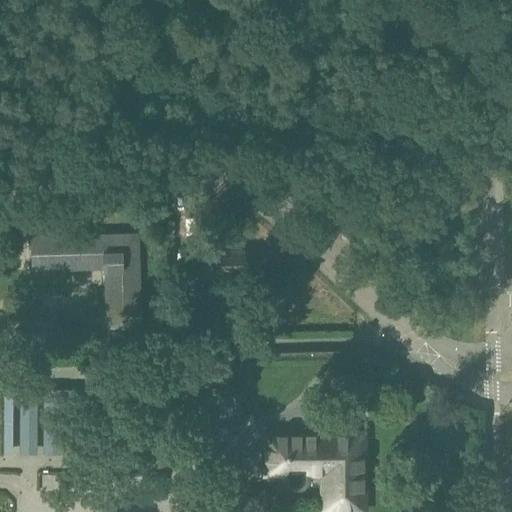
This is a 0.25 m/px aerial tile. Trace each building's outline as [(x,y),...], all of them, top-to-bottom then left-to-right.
[(138,233),(30,236),(31,264),(103,262),(103,270),(111,270),(113,327),(141,326),(138,233)] [(244,250),(197,251),(198,274),(244,273),(244,250)] [(186,330),(232,328),(231,302),(204,303),(204,284),(184,285),(185,299),(176,299),(177,321),(186,320),(186,330)] [(68,332),(19,333),(19,340),(68,339),(68,332)] [(286,473),(286,477),(286,479),(286,481),(287,483),(288,484),(289,485),(291,486),(292,487),(294,488),(296,488),(297,488),(299,488),(301,487),(302,486),(304,485),(305,484),(306,483),(307,481),(307,479),(307,477),(307,472),(322,472),(322,476),(322,477),(322,479),(323,480),(324,481),(325,481),(326,482),(328,482),(334,482),(334,494),(324,494),(324,510),(362,509),(361,435),(265,436),(265,473),(286,473)] [(235,485),(235,453),(214,453),(214,485),(235,485)]
